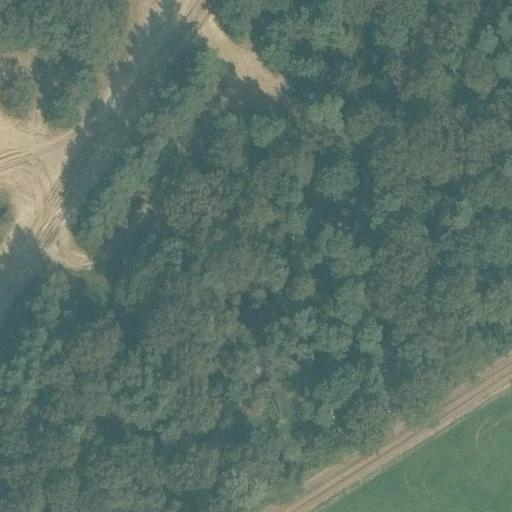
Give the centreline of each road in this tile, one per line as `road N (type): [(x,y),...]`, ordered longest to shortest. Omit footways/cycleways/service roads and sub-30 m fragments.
road 1 (track): [(0,313),(59,205),(205,0)]
road 2 (track): [(273,511),(511,359)]
